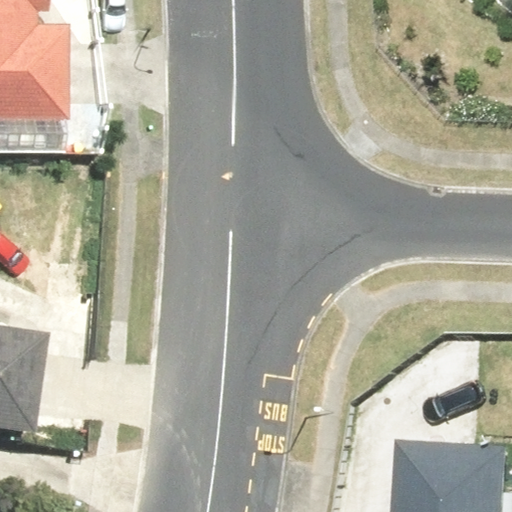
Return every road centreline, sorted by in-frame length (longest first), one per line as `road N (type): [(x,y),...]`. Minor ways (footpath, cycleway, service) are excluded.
road 1 (residential): [(232,223),(210,511)]
road 2 (residential): [(232,223),(511,230)]
road 3 (residential): [(225,0),(232,223)]
